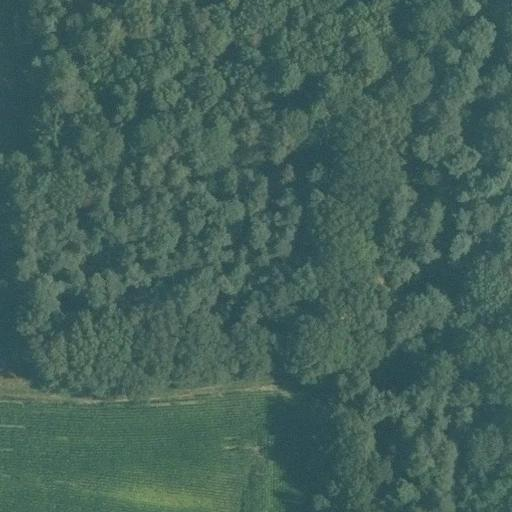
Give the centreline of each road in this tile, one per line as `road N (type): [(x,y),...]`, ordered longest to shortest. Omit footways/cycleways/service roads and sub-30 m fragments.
road 1 (track): [(330,511),(332,377),(406,0)]
road 2 (track): [(0,390),(99,397),(332,377)]
